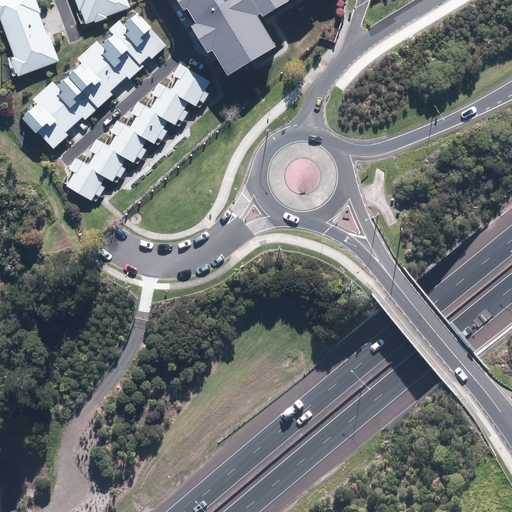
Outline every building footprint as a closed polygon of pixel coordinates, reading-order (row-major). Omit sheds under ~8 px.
[(58,62),(35,0),(0,0),(0,35),(16,78),(58,62)] [(75,0),(85,25),(130,9),(126,0),(75,0)] [(186,0),(226,65),(266,42),(249,14),(272,0),(186,0)] [(53,150),(166,46),(132,9),(18,112),(53,150)] [(59,185),(90,202),(104,179),(111,183),(125,160),(132,164),(146,141),(154,145),(167,123),(175,127),(188,104),(196,108),(210,83),(184,68),(171,91),(163,87),(149,110),(141,105),(128,128),(121,124),(107,147),(101,143),(87,166),(74,159),(59,185)]
